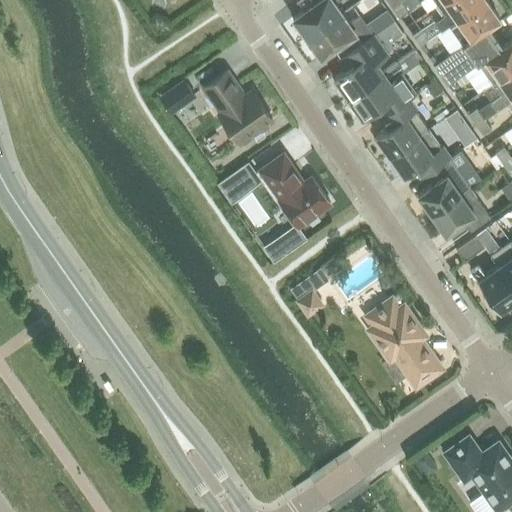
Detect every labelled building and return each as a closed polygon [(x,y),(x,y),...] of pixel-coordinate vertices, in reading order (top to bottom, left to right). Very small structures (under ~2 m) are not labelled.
[(307,37),(341,12),(334,3),(337,0),(296,0),(297,1),(298,0),(312,0),(314,2),(293,17),(295,20),(295,25),(297,30),(300,33),(305,34),(307,37)] [(408,11),(401,0),(392,6),(399,17),(408,11)] [(482,0),(448,25),(449,25),(462,45),(433,65),(440,75),(495,36),(488,26),(499,18),(486,0),(482,0)] [(442,0),(437,4),(444,14),(435,21),(441,30),(449,25),(448,25),(482,0),(442,0)] [(369,22),(375,31),(392,20),(386,11),(369,22)] [(341,12),(307,37),(308,39),(308,44),(310,48),(313,52),(318,53),(320,56),(342,41),(348,51),(337,59),(373,34),(359,14),(348,22),(341,12)] [(373,34),(337,59),(338,60),(341,57),(348,66),(334,76),(337,80),(336,85),(340,91),(345,91),(348,96),(382,71),(375,62),(387,53),(386,51),(393,46),(390,42),(403,32),(394,19),(373,34)] [(420,28),(411,34),(419,45),(428,39),(420,28)] [(495,36),(440,75),(447,85),(478,63),(492,83),(511,69),(511,39),(502,46),(495,36)] [(404,56),(411,66),(421,59),(414,49),(404,56)] [(404,56),(382,71),(348,96),(351,100),(349,105),(354,111),(359,111),(362,115),(375,106),(381,115),(378,117),(379,119),(387,113),(387,112),(407,98),(414,93),(401,73),(411,66),(404,56)] [(424,92),(440,82),(431,68),(415,78),(424,92)] [(511,69),(492,83),(500,93),(490,100),(496,109),(497,109),(506,102),(511,97),(511,69)] [(226,70),(203,87),(220,111),(218,112),(239,142),(272,119),(251,89),(243,95),(238,89),(239,88),(226,70)] [(171,111),(194,94),(183,80),(160,96),(171,111)] [(387,112),(387,113),(394,122),(376,135),(377,136),(373,138),(381,150),(385,147),(390,154),(428,128),(407,98),(387,112)] [(490,100),(477,109),(483,118),(496,109),(490,100)] [(475,124),(483,118),(477,109),(476,107),(467,114),(475,124)] [(444,117),(464,145),(476,137),(456,108),(444,117)] [(491,128),(483,118),(475,124),(482,134),(491,128)] [(428,128),(390,154),(404,174),(422,161),(429,171),(448,157),(428,128)] [(502,163),(511,156),(503,146),(495,152),(502,163)] [(303,181),(283,153),(260,169),(280,198),(279,198),(297,225),(330,202),(311,175),(303,181)] [(511,171),(511,158),(511,156),(502,163),(509,173),(511,171)] [(448,157),(429,171),(436,181),(417,194),(431,213),(469,187),(448,157)] [(217,182),(230,199),(244,189),(232,172),(217,182)] [(509,201),(510,202),(511,200),(511,180),(500,188),(509,201)] [(490,216),(469,187),(431,213),(445,233),(463,220),(470,230),(490,216)] [(297,224),(263,247),(273,261),(306,238),(297,224)] [(475,234),(484,246),(489,242),(490,235),(484,227),(475,234)] [(484,246),(475,234),(455,248),(464,260),(484,246)] [(511,244),(509,240),(490,254),(497,264),(511,285),(511,244)] [(511,300),(511,285),(497,264),(485,273),(478,262),(469,268),(489,295),(491,304),(495,304),(499,310),(511,300)] [(290,288),(290,289),(298,300),(327,279),(320,268),(319,267),(290,288)] [(311,290),(301,298),(298,300),(307,313),(321,304),(311,290)] [(391,299),(368,315),(375,325),(370,328),(390,356),(395,353),(401,361),(403,359),(407,365),(405,367),(416,383),(439,367),(423,344),(422,345),(416,337),(422,333),(419,328),(418,323),(417,319),(415,315),(411,313),(407,311),(403,305),(398,309),(391,299)] [(469,501),(476,511),(492,511),(511,498),(511,460),(498,440),(480,452),(468,434),(444,451),(463,479),(471,473),(484,491),(469,501)] [(436,467),(424,451),(415,458),(426,474),(436,467)]
